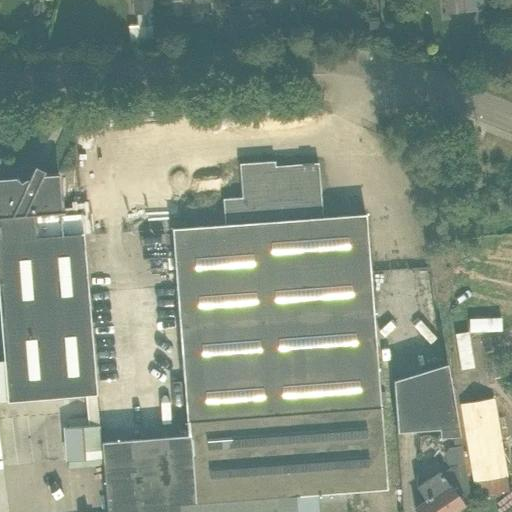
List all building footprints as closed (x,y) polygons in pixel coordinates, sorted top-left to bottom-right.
[(131,0),(133,14),(153,13),(151,0),(131,0)] [(191,0),(192,4),(210,2),(211,14),(228,12),(227,0),(163,0),(164,2),(180,1),(179,0),(191,0)] [(444,0),(446,12),(463,10),(462,0),(444,0)] [(367,18),(368,31),(378,30),(377,17),(367,18)] [(132,40),(153,37),(151,24),(130,27),(132,40)] [(186,434),(100,441),(106,511),(344,511),(343,491),(385,488),(384,468),(366,233),(365,214),(322,217),(317,163),(274,166),(274,161),(239,164),(241,197),(222,199),(224,225),(171,229),(173,249),(186,434)] [(15,178),(0,179),(0,330),(2,359),(6,401),(85,395),(96,394),(82,233),(81,210),(79,210),(79,213),(36,218),(35,215),(60,213),(59,194),(57,174),(42,176),(44,171),(43,171),(34,166),(29,176),(28,176),(26,176),(24,177),(22,177),(21,178),(19,179),(18,180),(15,178)] [(392,380),(396,432),(438,428),(438,437),(458,435),(446,363),(392,380)] [(471,401),(458,403),(458,404),(472,483),(507,476),(500,436),(494,397),(471,401)] [(0,412),(0,460),(4,460),(3,444),(16,443),(13,411),(0,412)] [(99,425),(65,428),(68,460),(101,457),(99,425)] [(444,453),(445,462),(451,466),(463,464),(460,445),(448,447),(444,453)] [(423,499),(413,506),(416,511),(451,511),(462,505),(439,470),(415,487),(423,499)]
